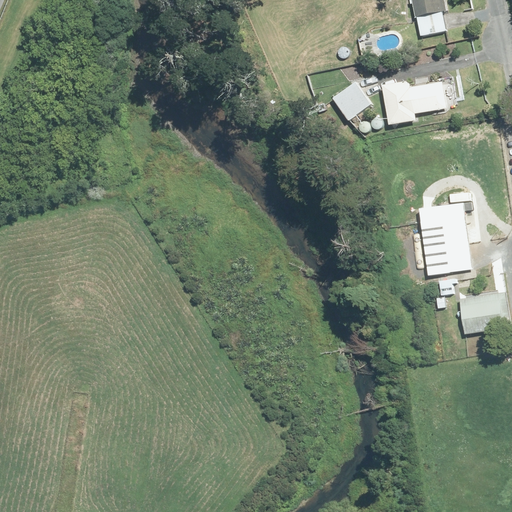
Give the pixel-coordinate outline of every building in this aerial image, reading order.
[(444,0),(412,0),(419,36),(451,30),(444,0)] [(355,79),(333,96),(351,120),(373,104),(355,79)] [(410,80),(383,85),(391,128),(418,123),(417,116),(450,110),(445,80),(411,86),(410,80)] [(419,208),(427,275),(473,269),(465,203),(419,208)] [(454,281),(440,283),(443,299),(456,297),(454,281)] [(511,312),(508,291),(460,299),(466,340),(511,332),(511,312)]
